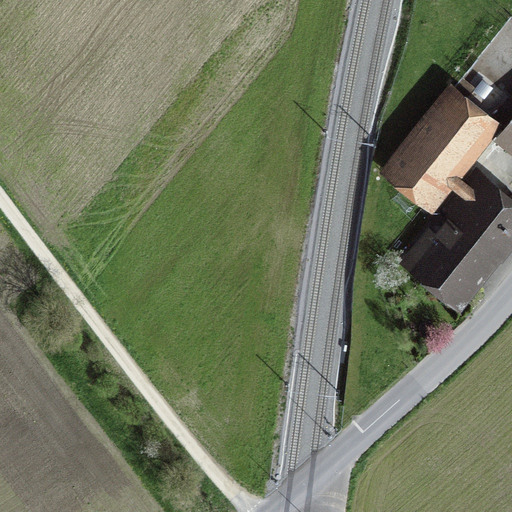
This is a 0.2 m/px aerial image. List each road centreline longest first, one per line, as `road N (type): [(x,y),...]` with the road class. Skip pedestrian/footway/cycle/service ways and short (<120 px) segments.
road 1 (track): [(251,511),(0,195)]
road 2 (residential): [(273,511),(478,335),(511,291)]
